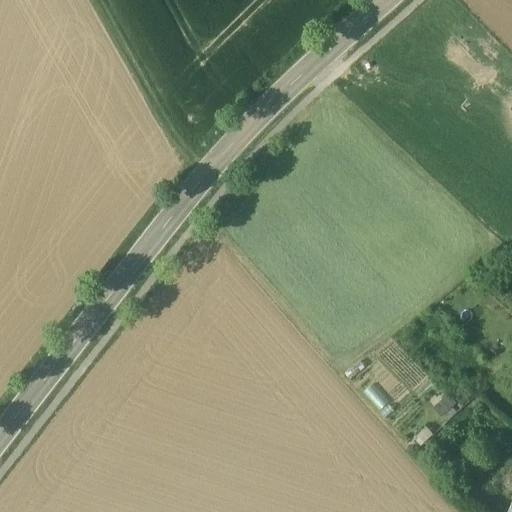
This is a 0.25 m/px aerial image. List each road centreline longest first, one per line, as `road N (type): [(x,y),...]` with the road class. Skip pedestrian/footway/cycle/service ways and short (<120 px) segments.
road 1 (secondary): [(384,0),(254,121),(0,439)]
road 2 (track): [(204,179),(104,0)]
